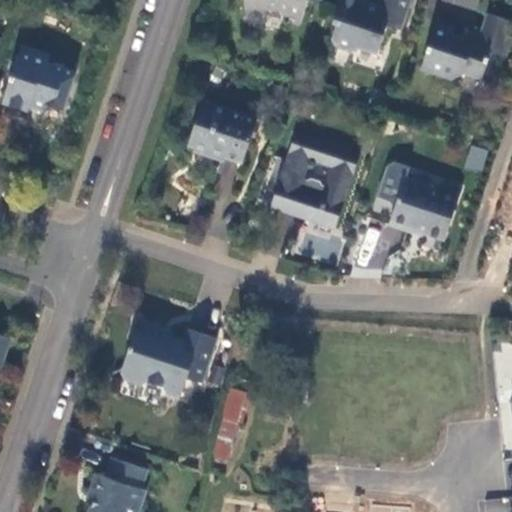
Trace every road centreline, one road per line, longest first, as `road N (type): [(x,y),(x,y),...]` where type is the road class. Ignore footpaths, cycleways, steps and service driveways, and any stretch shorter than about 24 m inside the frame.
road 1 (residential): [(95,227),(314,299),(453,301),(511,128)]
road 2 (residential): [(83,264),(2,511)]
road 3 (residential): [(172,0),(95,227)]
road 4 (residential): [(456,511),(454,486),(317,476)]
